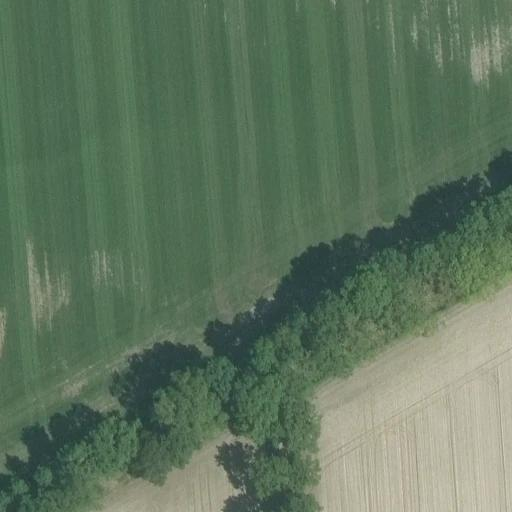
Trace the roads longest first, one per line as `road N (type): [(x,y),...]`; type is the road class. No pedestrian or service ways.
road 1 (track): [(0,493),(259,347)]
road 2 (track): [(259,347),(511,201)]
road 3 (track): [(271,511),(259,347)]
